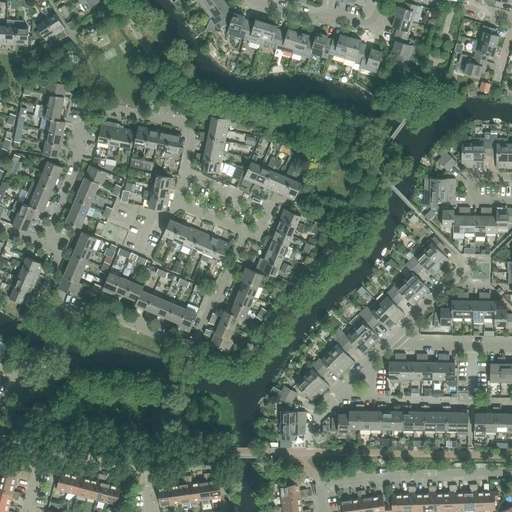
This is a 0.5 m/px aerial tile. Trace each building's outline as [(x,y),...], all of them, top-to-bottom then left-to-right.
[(100,0),(81,0),(80,1),(86,11),(101,1),(100,0)] [(197,0),(205,11),(219,0),(197,0)] [(223,0),(219,0),(205,11),(215,25),(228,15),(225,10),(229,8),(223,0)] [(398,6),(395,17),(412,22),(417,6),(405,2),(403,8),(398,6)] [(56,35),(65,29),(56,14),(51,17),(48,12),(43,15),(46,20),(56,35)] [(227,34),(244,39),(248,23),(243,21),(244,17),(233,13),(227,34)] [(397,29),(395,34),(407,38),(412,22),(395,17),(392,27),(397,29)] [(46,20),(36,26),(39,30),(36,32),(36,34),(38,38),(40,38),(43,36),(46,41),(49,39),(50,40),(52,41),(56,38),(56,36),(56,35),(46,20)] [(259,47),(260,44),(266,23),(255,20),(254,24),(248,23),(244,39),(243,42),(244,44),(257,48),(259,47)] [(260,44),(276,48),(281,32),(276,31),(277,26),(273,25),(273,24),(272,21),(269,21),(266,22),(266,23),(260,44)] [(478,42),(496,47),(499,36),(494,35),(495,29),(483,25),(478,42)] [(5,44),(16,45),(17,27),(6,26),(5,44)] [(17,27),(16,45),(28,46),(29,28),(17,27)] [(276,48),(292,53),(299,33),(288,29),(286,34),(281,32),(276,48)] [(309,58),(310,53),(313,42),(308,40),(310,36),(299,33),(292,53),(309,58)] [(327,58),(328,54),(332,42),(326,41),(328,36),(316,33),(313,42),(310,53),(327,58)] [(407,38),(395,34),(393,40),(395,41),(392,51),(398,53),(396,61),(407,64),(410,57),(413,46),(406,44),(407,38)] [(328,54),(344,58),(351,38),(340,35),(338,39),(333,38),(332,42),(328,54)] [(344,58),(361,63),(364,52),(366,47),(360,46),(361,41),(351,38),(344,58)] [(496,47),(478,42),(475,40),(471,51),(475,52),(473,58),(486,61),(488,55),(493,57),(496,47)] [(364,52),(361,63),(359,68),(376,73),(382,52),(371,49),(369,53),(364,52)] [(486,61),(473,58),(461,54),(458,63),(464,65),(462,72),(479,77),(481,71),(484,72),(487,61),(486,61)] [(45,94),(49,95),(49,94),(64,97),(67,85),(48,81),(45,94)] [(49,95),(47,106),(62,109),(64,97),(49,94),(49,95)] [(38,117),(50,119),(60,121),(60,120),(62,109),(47,106),(41,105),(38,117)] [(212,116),(210,127),(227,131),(230,119),(212,116)] [(50,119),(48,131),(63,134),(65,122),(60,120),(60,121),(50,119)] [(109,144),(113,123),(107,122),(106,122),(106,123),(105,125),(101,124),(101,128),(98,142),(109,144)] [(109,144),(120,146),(123,128),(119,128),(120,126),(120,125),(119,124),(113,123),(109,144)] [(134,146),(145,149),(146,146),(149,128),(138,126),(134,146)] [(210,127),(208,138),(225,141),(227,131),(210,127)] [(123,128),(120,146),(131,148),(134,130),(123,128)] [(146,146),(156,148),(160,131),(149,128),(146,146)] [(41,129),(38,141),(45,142),(61,146),(63,134),(48,131),(41,129)] [(156,148),(167,150),(170,133),(160,131),(156,148)] [(170,133),(167,150),(178,153),(182,135),(170,133)] [(208,138),(205,148),(223,152),(225,141),(208,138)] [(490,156),(490,141),(484,141),(484,143),(473,143),(472,168),(484,168),(484,156),(490,156)] [(496,168),(507,168),(508,144),(496,144),(497,141),(490,141),(490,156),(496,156),(496,168)] [(61,146),(45,142),(43,155),(58,158),(61,146)] [(472,168),(473,143),(462,143),(461,168),(472,168)] [(205,148),(203,159),(221,162),(223,152),(205,148)] [(442,157),(452,167),(456,163),(446,152),(442,157)] [(452,167),(442,157),(437,161),(448,171),(452,167)] [(93,164),(103,167),(105,162),(96,158),(93,164)] [(221,162),(203,159),(201,170),(219,174),(221,162)] [(48,161),(43,172),(57,178),(62,167),(48,161)] [(264,187),(274,191),(281,175),(277,173),(281,163),(275,161),(272,168),(271,170),(264,187)] [(244,178),(254,183),(261,166),(251,162),(244,178)] [(90,165),(85,177),(99,183),(99,184),(102,185),(108,173),(90,165)] [(232,177),(240,180),(245,167),(237,166),(232,177)] [(254,183),(264,187),(271,170),(261,166),(254,183)] [(274,191),(284,195),(291,179),(292,177),(294,172),(295,169),(290,167),(286,177),(281,175),(274,191)] [(43,172),(38,183),(53,189),(57,178),(43,172)] [(155,174),(153,186),(171,189),(173,178),(155,174)] [(80,188),(95,194),(99,184),(99,183),(85,177),(80,188)] [(425,179),(425,189),(455,190),(455,179),(426,178),(425,179)] [(291,179),(284,195),(295,200),(302,183),(291,179)] [(33,181),(28,192),(48,201),(53,189),(38,183),(33,181)] [(127,183),(125,191),(131,192),(131,191),(135,192),(136,185),(133,184),(127,183)] [(153,186),(151,196),(169,200),(171,189),(153,186)] [(80,188),(76,199),(90,205),(95,194),(80,188)] [(426,207),(438,207),(438,201),(454,202),(455,190),(425,189),(424,206),(426,207)] [(28,192),(24,203),(29,205),(37,209),(36,209),(43,212),(48,201),(28,192)] [(169,200),(151,196),(149,207),(166,211),(169,200)] [(76,199),(71,210),(85,217),(90,205),(76,199)] [(24,203),(22,202),(17,214),(32,220),(32,219),(36,209),(37,209),(29,205),(24,203)] [(442,227),(453,227),(454,215),(454,210),(448,210),(448,207),(438,207),(437,213),(442,213),(442,227)] [(453,232),(464,232),(465,208),(460,208),(460,216),(454,215),(453,227),(453,232)] [(464,232),(475,232),(475,216),(470,216),(470,208),(465,208),(464,232)] [(475,216),(475,232),(475,236),(486,237),(486,233),(486,208),(481,208),(481,216),(475,216)] [(492,208),(486,208),(486,233),(497,233),(497,228),(497,216),(496,216),(491,216),(492,208)] [(496,211),(496,216),(497,216),(497,228),(508,228),(508,223),(511,223),(511,208),(502,208),(502,211),(496,211)] [(284,209),(280,219),(296,226),(301,216),(284,209)] [(85,217),(71,210),(66,222),(81,228),(85,217)] [(32,220),(17,214),(13,225),(30,232),(35,221),(32,219),(32,220)] [(163,235),(174,239),(181,223),(170,218),(163,235)] [(280,219),(276,229),(292,236),(296,226),(280,219)] [(174,239),(184,244),(191,227),(181,223),(174,239)] [(184,244),(193,248),(200,231),(191,227),(184,244)] [(276,229),(271,239),(288,246),(292,236),(276,229)] [(193,248),(203,252),(210,235),(200,231),(193,248)] [(83,232),(78,243),(92,249),(97,238),(83,232)] [(203,252),(213,256),(220,240),(210,235),(203,252)] [(432,242),(424,250),(441,268),(449,260),(440,251),(445,247),(435,236),(430,241),(432,242)] [(6,246),(12,248),(15,241),(9,239),(6,246)] [(271,239),(267,249),(284,256),(288,246),(271,239)] [(220,240),(213,256),(224,261),(231,244),(220,240)] [(78,243),(73,254),(87,260),(92,249),(78,243)] [(267,249),(263,259),(280,266),(284,256),(267,249)] [(414,256),(410,260),(420,271),(424,267),(433,276),(441,268),(424,250),(416,258),(414,256)] [(73,254),(68,265),(83,271),(87,260),(73,254)] [(27,257),(23,268),(39,275),(44,264),(27,257)] [(259,270),(275,277),(280,266),(263,259),(260,258),(257,265),(260,266),(259,270)] [(412,272),(404,280),(421,298),(429,290),(415,275),(420,271),(410,260),(405,265),(412,272)] [(172,271),(179,274),(182,267),(175,264),(172,271)] [(68,265),(64,276),(78,283),(78,282),(83,271),(68,265)] [(241,279),(244,280),(258,286),(263,275),(246,267),(241,279)] [(23,268),(18,278),(35,284),(39,275),(23,268)] [(114,295),(115,292),(121,277),(110,272),(102,290),(114,295)] [(78,283),(64,276),(59,288),(76,296),(81,284),(78,282),(78,283)] [(115,292),(126,296),(132,282),(121,277),(115,292)] [(18,278),(14,287),(31,294),(35,284),(18,278)] [(244,280),(239,291),(254,297),(258,286),(244,280)] [(395,286),(390,290),(400,301),(404,297),(413,306),(421,298),(404,280),(396,288),(395,286)] [(132,282),(126,296),(137,301),(142,290),(143,287),(132,282)] [(31,294),(14,287),(10,298),(26,305),(31,294)] [(135,305),(147,309),(153,295),(142,290),(137,301),(135,305)] [(387,297),(379,304),(396,322),(404,314),(396,305),(400,301),(390,290),(386,295),(387,297)] [(452,317),(462,317),(463,293),(463,290),(458,290),(457,300),(451,300),(451,308),(452,308),(452,317)] [(239,291),(235,302),(249,308),(254,297),(239,291)] [(462,317),(473,317),(474,301),(468,301),(468,293),(463,293),(462,317)] [(473,317),(484,318),(485,293),(479,293),(479,301),(474,301),(473,317)] [(484,318),(494,318),(495,318),(495,309),(496,309),(496,306),(496,301),(490,301),(490,293),(485,293),(484,318)] [(147,309),(158,314),(164,300),(153,295),(147,309)] [(158,314),(169,319),(175,304),(164,300),(158,314)] [(452,325),(452,317),(452,308),(451,308),(451,300),(447,300),(446,308),(441,308),(440,313),(434,312),(434,327),(440,327),(440,325),(452,325)] [(235,302),(230,313),(239,317),(244,320),(249,308),(235,302)] [(169,319),(179,323),(180,323),(186,309),(175,304),(169,319)] [(370,310),(365,315),(375,325),(379,321),(388,330),(396,322),(379,304),(371,312),(370,310)] [(495,318),(494,318),(494,326),(506,326),(506,328),(511,328),(511,313),(506,314),(506,309),(500,309),(501,307),(496,306),(496,309),(495,309),(495,318)] [(180,323),(179,323),(178,326),(190,331),(197,314),(186,309),(180,323)] [(225,311),(220,322),(234,328),(239,317),(230,313),(225,311)] [(354,328),(371,346),(379,338),(371,329),(375,325),(365,315),(361,319),(362,321),(354,328)] [(220,322),(215,333),(230,339),(234,328),(220,322)] [(345,334),(340,339),(350,349),(354,345),(363,354),(371,346),(354,328),(346,336),(345,334)] [(230,339),(215,333),(210,345),(228,352),(233,340),(230,339)] [(337,345),(329,352),(346,370),(354,362),(346,353),(350,349),(340,339),(336,343),(337,345)] [(320,358),(315,363),(325,373),(329,369),(338,378),(346,370),(329,352),(321,360),(320,358)] [(400,383),(400,379),(400,354),(395,354),(395,362),(389,362),(389,382),(400,383)] [(400,379),(411,379),(411,362),(406,362),(406,354),(400,354),(400,379)] [(411,379),(422,379),(422,354),(417,354),(417,362),(411,362),(411,379)] [(422,379),(432,379),(433,363),(427,362),(428,354),(422,354),(422,379)] [(432,379),(443,379),(444,355),(438,355),(438,363),(433,363),(432,379)] [(444,355),(443,379),(443,383),(446,383),(449,386),(457,387),(457,378),(455,378),(455,363),(449,363),(449,355),(444,355)] [(490,381),(501,381),(501,358),(497,358),(497,364),(490,364),(490,381)] [(501,381),(511,381),(511,364),(505,364),(505,358),(501,358),(501,381)] [(302,375),(304,377),(321,394),(329,386),(321,377),(325,373),(315,363),(311,367),(302,375)] [(321,394),(304,377),(296,384),(313,402),(321,394)] [(281,391),(294,398),(297,393),(284,386),(281,391)] [(294,398),(281,391),(278,397),(291,404),(294,398)] [(349,411),(349,415),(349,428),(360,428),(360,405),(356,405),(356,411),(349,411)] [(364,405),(360,405),(360,428),(371,429),(371,411),(364,411),(364,405)] [(378,411),(371,411),(371,429),(381,429),(382,405),(378,405),(378,411)] [(386,405),(382,405),(381,429),(392,429),(393,412),(386,411),(386,405)] [(399,412),(393,412),(392,429),(403,429),(403,406),(400,406),(399,412)] [(407,406),(403,406),(403,429),(414,429),(414,412),(407,412),(407,406)] [(421,412),(414,412),(414,429),(425,430),(425,406),(421,406),(421,412)] [(429,406),(425,406),(425,430),(435,430),(436,412),(429,412),(429,406)] [(443,413),(436,412),(435,430),(446,430),(447,406),(443,406),(443,413)] [(451,406),(447,406),(446,430),(457,430),(457,413),(450,413),(451,406)] [(485,437),(485,431),(486,413),(479,413),(479,407),(475,407),(474,437),(485,437)] [(485,431),(496,431),(497,407),(493,407),(493,414),(486,413),(485,431)] [(496,431),(507,431),(507,414),(500,414),(501,407),(497,407),(496,431)] [(461,413),(457,413),(457,430),(468,430),(469,410),(461,410),(461,413)] [(281,411),(281,423),(306,423),(306,412),(281,411)] [(349,415),(338,415),(338,418),(332,418),(332,431),(338,432),(349,432),(349,428),(349,415)] [(306,423),(281,423),(281,434),(279,434),(278,440),(293,440),(293,434),(305,435),(306,423)] [(18,471),(10,469),(9,472),(0,470),(0,481),(15,485),(18,471)] [(83,470),(79,469),(78,475),(71,474),(67,492),(77,495),(83,470)] [(67,492),(71,474),(58,470),(56,479),(59,479),(56,490),(67,492)] [(87,471),(83,470),(77,495),(86,497),(91,479),(85,477),(87,471)] [(205,481),(198,482),(201,501),(211,499),(208,473),(204,474),(205,481)] [(211,473),(208,473),(211,499),(222,498),(219,479),(212,480),(211,473)] [(86,497),(96,500),(103,475),(99,474),(97,480),(91,479),(86,497)] [(103,475),(96,500),(106,502),(111,484),(105,482),(107,476),(103,475)] [(185,484),(178,485),(181,503),(191,502),(187,476),(184,477),(185,484)] [(191,476),(187,476),(191,502),(201,501),(198,482),(192,483),(191,476)] [(171,478),(167,479),(171,505),(181,503),(178,485),(172,485),(171,478)] [(171,505),(167,479),(163,480),(164,486),(158,487),(160,506),(171,505)] [(13,491),(15,485),(0,481),(0,491),(19,496),(20,493),(13,491)] [(111,484),(106,502),(117,505),(119,495),(122,496),(125,487),(111,484)] [(280,486),(281,497),(307,493),(306,489),(300,490),(299,484),(280,486)] [(449,492),(443,493),(444,511),(454,511),(453,485),(449,485),(449,492)] [(457,485),(453,485),(454,511),(464,511),(463,492),(457,492),(457,485)] [(470,492),(463,492),(464,511),(474,511),(473,485),(470,485),(470,492)] [(477,485),(473,485),(474,511),(484,511),(484,492),(478,492),(477,485)] [(412,511),(412,486),(408,487),(408,494),(402,494),(402,511),(412,511)] [(412,486),(412,511),(423,511),(423,493),(416,493),(416,486),(412,486)] [(429,493),(423,493),(423,511),(433,511),(433,486),(429,486),(429,493)] [(436,486),(433,486),(433,511),(435,511),(444,511),(443,493),(437,493),(436,486)] [(365,490),(361,491),(364,511),(374,511),(372,496),(366,497),(365,490)] [(0,502),(10,505),(11,499),(18,500),(19,496),(0,491),(0,502)] [(358,498),(352,499),(353,511),(364,511),(361,491),(357,491),(358,498)] [(484,492),(484,511),(495,510),(495,500),(498,499),(498,491),(484,492)] [(281,497),(283,507),(301,504),(301,498),(308,497),(307,493),(281,497)] [(402,511),(402,494),(392,494),(392,505),(388,505),(388,511),(402,511)] [(383,495),(372,496),(374,511),(388,511),(388,505),(384,506),(383,495)] [(353,511),(352,499),(338,501),(339,509),(343,509),(343,511),(353,511)] [(0,511),(13,511),(8,511),(10,505),(0,502),(0,511)]
